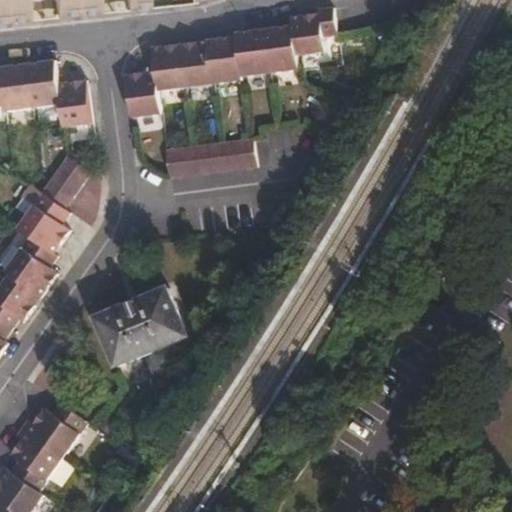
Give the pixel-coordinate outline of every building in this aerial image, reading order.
[(0,0),(0,23),(26,21),(24,4),(28,4),(27,0),(53,0),(54,1),(58,1),(59,18),(97,14),(95,0),(128,0),(130,10),(149,8),(148,0),(0,0)] [(338,36),(334,9),(320,11),(321,14),(302,16),(302,21),(293,22),(294,26),(298,56),(326,52),(324,38),(338,36)] [(272,74),(300,70),(298,56),(294,26),(275,29),(276,34),(266,35),(272,74)] [(244,77),(272,74),(266,35),(257,36),(256,31),(238,34),(238,37),(244,77)] [(220,44),(210,45),(216,84),(244,81),(244,77),(238,37),(219,39),(220,44)] [(200,42),(187,43),(182,44),(188,88),(216,84),(210,45),(201,47),(200,42)] [(188,88),(182,44),(163,46),(164,51),(155,52),(157,71),(158,76),(160,91),(188,88)] [(48,62),(29,64),(35,108),(62,105),(60,89),(60,84),(58,65),(48,67),(48,62)] [(11,71),(2,73),(7,107),(7,112),(35,108),(29,64),(11,66),(11,71)] [(164,115),(160,91),(158,76),(148,77),(148,72),(128,75),(135,118),(164,115)] [(60,89),(62,105),(66,128),(95,124),(89,80),(69,83),(70,88),(60,89)] [(260,168),(257,143),(256,139),(251,139),(241,141),(245,170),(260,168)] [(231,171),(245,170),(241,141),(227,142),(231,171)] [(216,173),(231,171),(227,142),(224,143),(212,144),(216,173)] [(202,175),(216,173),(212,144),(198,146),(202,175)] [(198,146),(196,146),(184,148),(188,177),(202,175),(198,146)] [(188,177),(184,148),(169,150),(173,179),(188,177)] [(70,157),(61,169),(85,186),(93,173),(70,157)] [(61,169),(52,181),(76,197),(85,186),(61,169)] [(52,181),(44,193),(68,209),(76,197),(52,181)] [(44,193),(33,185),(25,197),(36,206),(20,228),(32,237),(52,251),(58,244),(62,247),(73,231),(65,225),(73,214),(68,209),(44,193)] [(32,237),(8,272),(12,275),(40,295),(45,287),(49,290),(61,274),(52,268),(60,257),(56,254),(52,251),(32,237)] [(58,244),(52,251),(56,254),(62,247),(58,244)] [(40,295),(12,275),(0,291),(0,318),(15,329),(22,318),(27,321),(38,305),(34,302),(40,295)] [(45,287),(40,295),(44,298),(49,290),(45,287)] [(171,287),(98,318),(119,368),(192,338),(171,287)] [(44,298),(40,295),(34,302),(38,305),(44,298)] [(0,359),(10,344),(7,341),(15,329),(0,318),(0,359)] [(34,435),(66,459),(91,424),(62,403),(54,414),(46,408),(35,424),(39,427),(34,435)] [(24,429),(34,435),(39,427),(35,424),(30,421),(24,429)] [(28,444),(34,435),(24,429),(18,437),(24,440),(28,444)] [(41,493),(66,459),(34,435),(28,444),(24,440),(13,456),(21,462),(13,473),(14,474),(41,493)] [(0,473),(0,476),(4,480),(8,482),(14,474),(13,473),(5,467),(0,473)] [(0,501),(0,511),(34,511),(46,497),(41,493),(14,474),(8,482),(4,480),(0,484),(0,500),(1,501),(0,501)]
